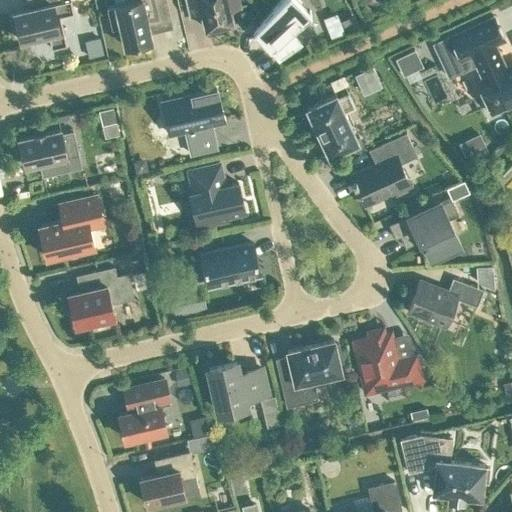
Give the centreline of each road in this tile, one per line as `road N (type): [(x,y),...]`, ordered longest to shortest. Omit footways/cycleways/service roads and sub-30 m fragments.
road 1 (residential): [(297,312),(359,299),(372,266),(253,95)]
road 2 (residential): [(0,100),(215,56),(235,64),(253,95)]
road 3 (residential): [(297,312),(56,372)]
road 4 (residential): [(253,95),(297,312)]
road 5 (residential): [(56,372),(0,233)]
road 6 (residential): [(108,511),(56,372)]
